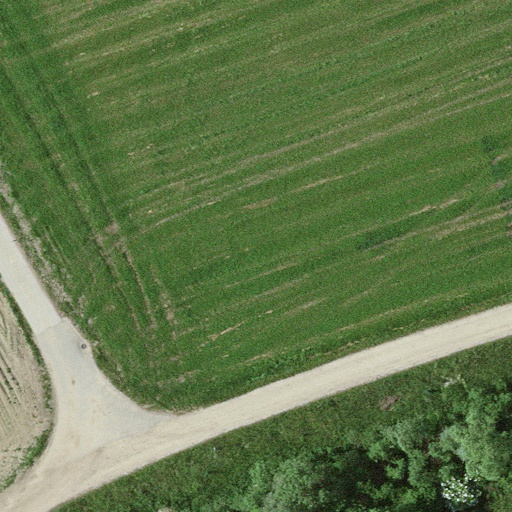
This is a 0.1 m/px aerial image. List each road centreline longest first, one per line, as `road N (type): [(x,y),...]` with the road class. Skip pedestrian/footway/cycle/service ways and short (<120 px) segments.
road 1 (track): [(511,323),(105,501)]
road 2 (track): [(105,501),(0,309)]
